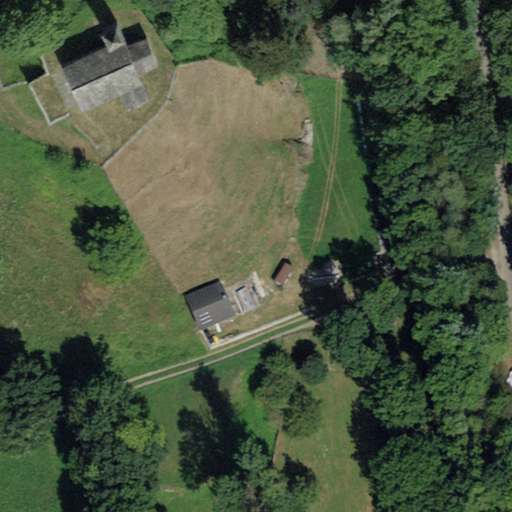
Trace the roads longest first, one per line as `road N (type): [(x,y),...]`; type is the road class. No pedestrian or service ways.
road 1 (track): [(0,438),(368,297),(509,263)]
road 2 (track): [(472,0),(511,277)]
